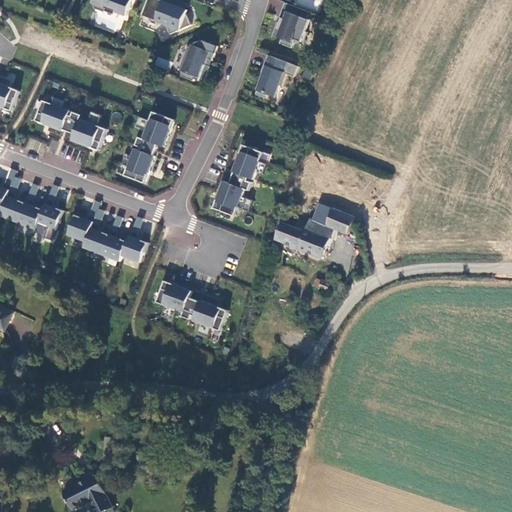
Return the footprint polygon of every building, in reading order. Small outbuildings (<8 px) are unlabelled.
[(107,8),(127,16),(133,0),(94,0),(93,3),(96,9),(105,13),(107,8)] [(172,35),(193,25),(188,14),(189,11),(161,0),(149,0),(144,16),(168,25),(172,35)] [(280,0),(270,0),(267,12),(280,16),(284,1),(280,0)] [(281,18),(283,19),(281,24),(279,23),(274,36),(283,39),(281,44),(293,49),(295,44),(297,44),(298,41),(305,43),(309,33),(307,32),(312,21),(309,20),(311,13),(286,3),(281,18)] [(213,61),(219,47),(204,41),(194,45),(192,48),(189,47),(180,69),(184,71),(181,77),(194,82),(195,79),(205,83),(211,67),(207,66),(209,60),(213,61)] [(269,55),(262,74),(264,75),(256,95),(267,99),(269,95),(276,98),(281,86),(283,87),(288,74),(295,77),(299,67),(269,55)] [(158,59),(156,66),(167,69),(169,61),(158,59)] [(0,118),(1,119),(5,108),(14,112),(22,92),(13,88),(12,89),(9,88),(9,87),(0,83),(0,118)] [(65,130),(74,134),(81,115),(75,113),(74,117),(71,116),(72,111),(65,109),(67,102),(57,98),(54,105),(45,101),(37,121),(46,125),(47,124),(50,125),(50,126),(65,132),(65,130)] [(83,116),(81,115),(74,134),(76,135),(74,141),(89,147),(89,145),(93,147),(92,148),(101,151),(109,130),(100,127),(104,116),(93,112),(89,122),(82,120),(83,116)] [(176,120),(155,112),(151,121),(141,117),(137,128),(147,132),(145,139),(141,138),(138,146),(142,148),(141,151),(136,149),(134,156),(127,154),(123,165),(130,167),(126,176),(146,184),(150,175),(149,175),(150,171),(151,171),(157,157),(155,156),(160,145),(166,147),(172,133),(170,132),(172,128),(173,129),(176,120)] [(26,147),(38,152),(41,142),(29,138),(26,147)] [(215,209),(236,217),(240,208),(250,212),(254,201),(244,197),(247,190),(251,191),(254,183),(249,181),(250,178),(255,180),(258,173),(264,175),(268,164),(262,162),(265,153),(245,145),(242,154),(243,154),(241,158),(240,158),(235,172),(236,173),(232,184),(225,182),(220,196),(221,197),(219,201),(218,200),(215,209)] [(11,192),(13,186),(6,183),(4,190),(0,188),(1,187),(0,186),(0,208),(4,210),(11,192)] [(15,201),(18,194),(11,192),(4,210),(2,216),(20,223),(27,203),(19,200),(19,202),(15,201)] [(27,203),(20,223),(38,230),(45,210),(37,207),(37,209),(33,208),(36,201),(29,199),(27,203)] [(56,202),(49,200),(45,210),(38,230),(37,232),(45,235),(46,238),(54,241),(66,211),(58,208),(57,210),(54,209),(56,202)] [(349,233),(355,218),(320,205),(314,220),(334,228),(349,233)] [(86,248),(104,255),(111,235),(103,232),(103,234),(99,233),(102,226),(95,224),(97,218),(91,215),(88,222),(85,220),(85,219),(77,216),(70,235),(88,242),(86,248)] [(329,240),(334,228),(314,220),(310,219),(309,224),(307,231),(329,240)] [(322,257),(329,240),(307,231),(309,224),(300,221),(297,229),(282,224),(277,239),(322,257)] [(113,231),(111,235),(104,255),(122,262),(124,256),(142,263),(150,243),(142,240),(141,242),(138,240),(140,234),(134,232),(129,242),(121,239),(121,241),(117,239),(120,233),(113,231)] [(319,288),(323,279),(316,277),(313,285),(319,288)] [(319,288),(326,291),(330,283),(323,279),(319,288)] [(344,284),(338,279),(332,286),(336,292),(344,284)] [(167,281),(158,303),(168,306),(164,317),(174,321),(178,310),(186,313),(184,317),(192,320),(194,316),(197,317),(195,321),(203,324),(199,335),(209,339),(213,328),(222,331),(230,311),(221,308),(221,309),(217,308),(218,306),(203,301),(202,302),(191,298),(194,292),(179,286),(178,287),(175,286),(175,285),(167,281)] [(0,328),(4,331),(14,313),(0,305),(0,328)] [(99,477),(65,493),(74,511),(89,503),(93,511),(103,511),(113,507),(99,477)]
